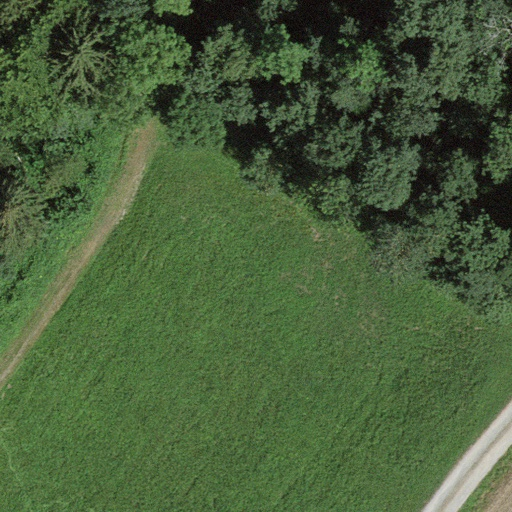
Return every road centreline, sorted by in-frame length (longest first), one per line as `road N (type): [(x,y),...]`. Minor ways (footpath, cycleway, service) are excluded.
road 1 (track): [(174,0),(140,183),(0,372)]
road 2 (track): [(511,416),(430,511)]
